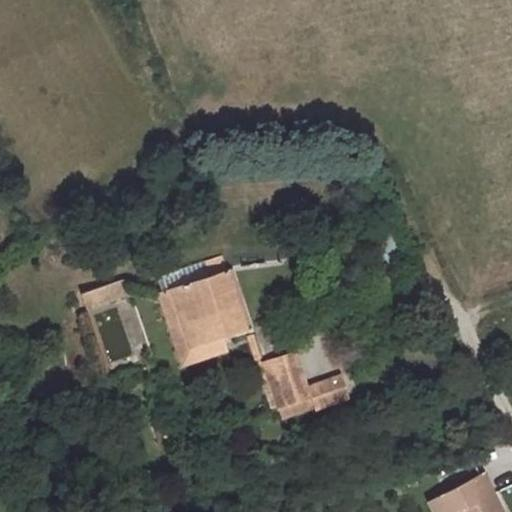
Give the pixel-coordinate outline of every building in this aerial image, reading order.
[(230,287),(174,304),(194,365),(225,356),(249,348),(230,287)] [(131,308),(126,293),(85,307),(90,321),(131,308)] [(194,365),(174,304),(162,308),(184,379),(228,366),(225,356),(194,365)] [(311,406),(299,368),(269,377),(282,416),(311,406)] [(342,385),(313,394),(319,414),(348,405),(342,385)] [(496,511),(479,478),(425,505),(428,511),(496,511)]
